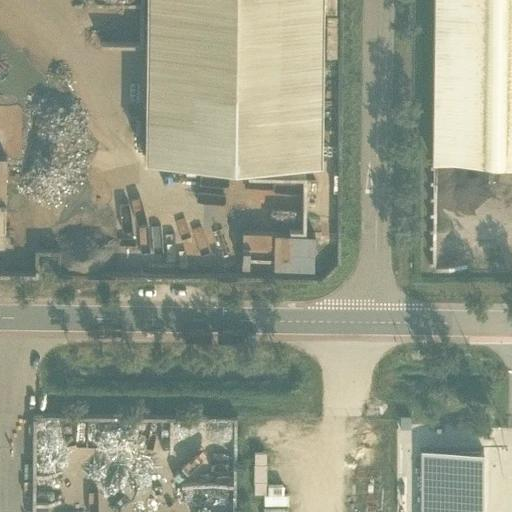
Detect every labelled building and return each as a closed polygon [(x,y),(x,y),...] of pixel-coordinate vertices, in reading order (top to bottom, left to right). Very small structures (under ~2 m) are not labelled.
[(320,158),(322,0),(145,0),(144,156),(320,158)] [(511,0),(433,0),(432,158),(511,159),(511,0)] [(319,264),(320,231),(283,229),(282,247),(300,248),(300,264),(319,264)] [(274,440),(274,416),(248,416),(248,439),(274,440)] [(420,446),(419,511),(482,511),(483,446),(420,446)]
